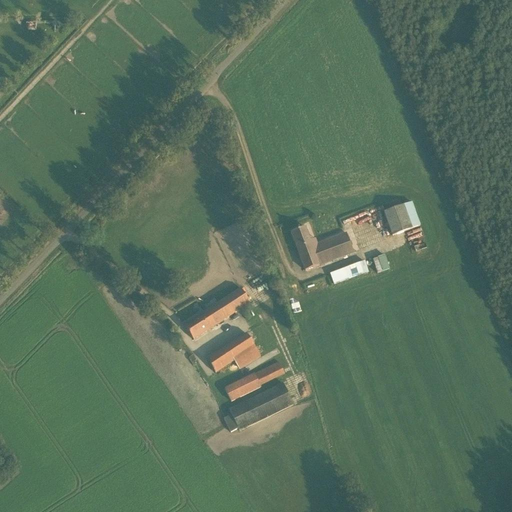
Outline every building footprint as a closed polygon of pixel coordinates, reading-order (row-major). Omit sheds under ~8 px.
[(412,203),(403,206),(384,212),(392,236),(420,226),(412,203)] [(305,228),(291,233),(305,271),(319,266),(353,253),(346,234),(317,245),(315,239),(310,241),(305,228)] [(386,255),(373,258),(377,273),(390,270),(386,255)] [(369,272),(365,261),(330,274),(334,285),(369,272)] [(250,303),(236,282),(214,297),(218,303),(184,325),(193,340),(250,303)] [(256,328),(268,348),(276,343),(263,323),(256,328)] [(243,367),(260,356),(246,334),(206,360),(215,373),(233,361),(238,367),(242,365),(243,367)] [(278,362),(224,389),(231,403),(261,388),(260,387),(284,375),(278,362)] [(285,384),(228,407),(232,415),(224,418),(230,433),(294,407),(285,384)]
